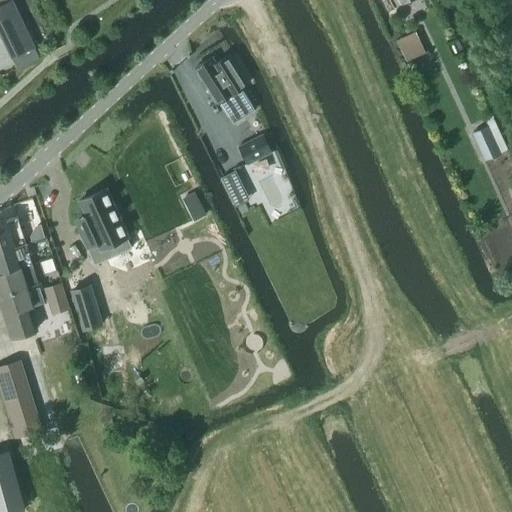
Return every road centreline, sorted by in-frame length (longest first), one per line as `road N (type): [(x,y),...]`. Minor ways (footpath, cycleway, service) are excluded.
road 1 (track): [(481,333),(322,0)]
road 2 (unclassified): [(0,198),(222,0)]
